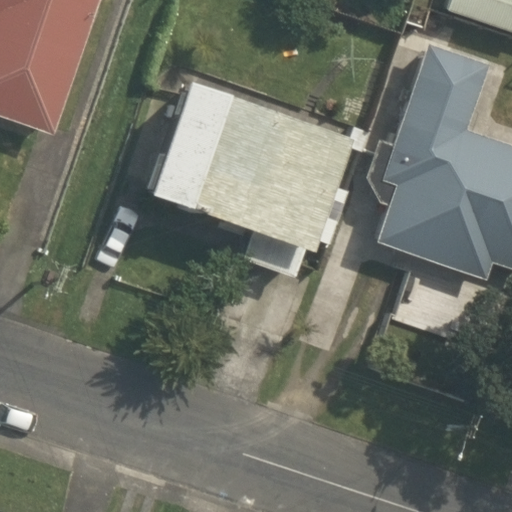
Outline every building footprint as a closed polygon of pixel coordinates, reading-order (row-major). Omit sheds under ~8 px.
[(0,0),(0,119),(40,132),(68,53),(86,0),(0,0)] [(214,0),(181,0),(178,12),(207,22),(214,0)] [(511,0),(436,0),(433,11),(511,38),(511,0)] [(315,291),(352,303),(371,247),(477,282),(483,265),(511,275),(511,150),(458,132),(480,65),(418,44),(384,146),(370,142),(357,181),(369,206),(377,208),(368,236),(337,225),(315,291)] [(139,196),(297,251),(336,141),(178,86),(139,196)] [(354,152),(361,133),(346,127),(339,148),(354,152)]
